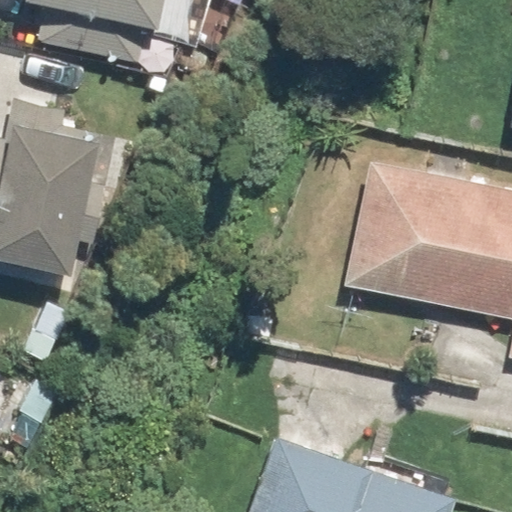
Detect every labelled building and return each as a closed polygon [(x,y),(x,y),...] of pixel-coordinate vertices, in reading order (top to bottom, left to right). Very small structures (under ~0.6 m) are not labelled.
[(53,0),(48,33),(121,46),(128,8),(146,11),(147,0),(53,0)] [(511,0),(510,0),(483,110),(511,117),(511,0)] [(0,245),(61,258),(88,126),(4,109),(0,128),(0,245)] [(511,192),(357,162),(337,266),(511,300),(511,192)] [(265,415),(224,511),(438,511),(447,492),(265,415)]
